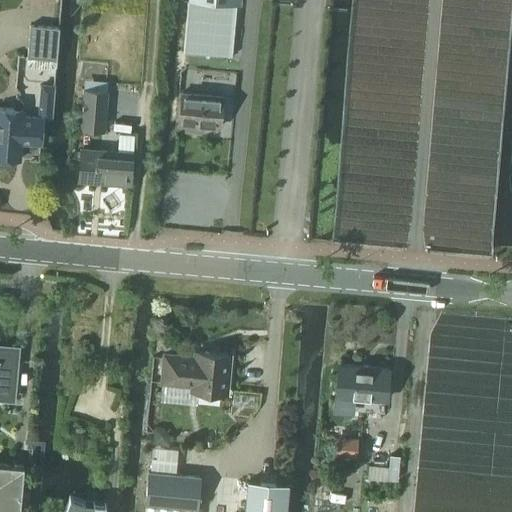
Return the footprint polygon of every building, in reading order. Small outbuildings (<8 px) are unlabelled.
[(187,0),(182,52),(231,56),(236,4),(187,0)] [(27,57),(27,64),(30,67),(53,69),(56,66),(57,59),(59,27),(30,25),(27,57)] [(82,89),(80,129),(103,130),(106,90),(82,89)] [(181,92),(178,123),(219,127),(222,96),(181,92)] [(0,107),(0,156),(19,158),(20,141),(40,142),(42,117),(37,116),(22,115),(23,109),(0,107)] [(80,148),(77,178),(130,183),(132,153),(80,148)] [(0,396),(11,398),(16,348),(2,346),(0,346),(0,396)] [(230,352),(194,349),(194,355),(164,352),(161,380),(191,383),(191,389),(226,392),(230,352)] [(337,362),(335,394),(384,398),(387,366),(337,362)] [(332,455),(357,457),(358,444),(333,442),(332,455)] [(388,465),(387,478),(398,479),(400,455),(390,454),(388,465)] [(0,511),(26,511),(31,468),(23,467),(23,465),(2,463),(0,463),(0,511)] [(148,471),(145,502),(197,506),(200,475),(148,471)] [(244,511),(285,511),(288,484),(247,481),(244,511)] [(85,501),(81,499),(69,495),(62,511),(104,511),(105,503),(85,501)] [(145,502),(144,511),(196,511),(197,506),(145,502)]
